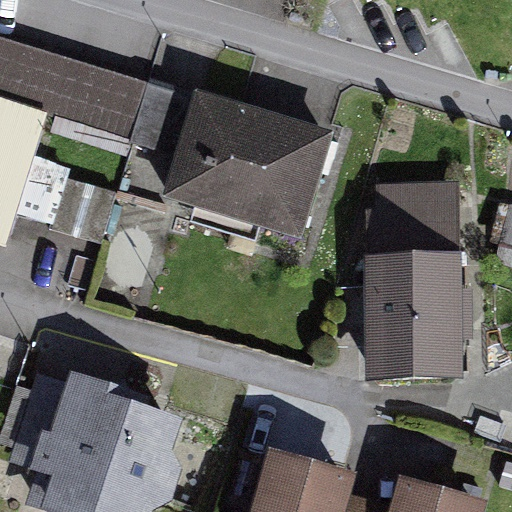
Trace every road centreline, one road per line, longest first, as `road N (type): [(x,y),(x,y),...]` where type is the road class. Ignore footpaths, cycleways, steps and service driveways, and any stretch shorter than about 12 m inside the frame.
road 1 (residential): [(0,310),(391,428)]
road 2 (residential): [(143,0),(511,114)]
